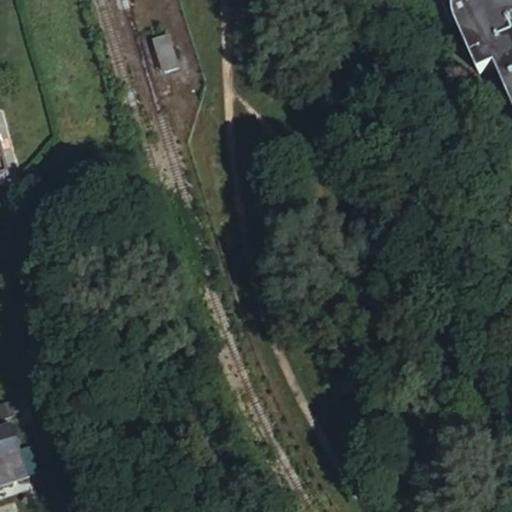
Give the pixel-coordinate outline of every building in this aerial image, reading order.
[(511,14),(495,21),(485,25),(475,0),(464,0),(464,3),(463,12),(463,16),(464,17),(465,21),(466,25),(466,28),(469,37),(474,46),(487,77),(504,69),(511,87),(511,14)] [(511,0),(485,0),(495,21),(511,14),(511,0)] [(154,43),(164,72),(180,66),(170,38),(154,43)] [(0,180),(23,176),(5,114),(0,115),(0,180)] [(7,233),(6,277),(32,277),(33,234),(7,233)] [(0,452),(2,457),(22,451),(13,428),(0,432),(0,452)] [(0,472),(0,488),(31,478),(22,451),(2,457),(7,471),(0,472)]
